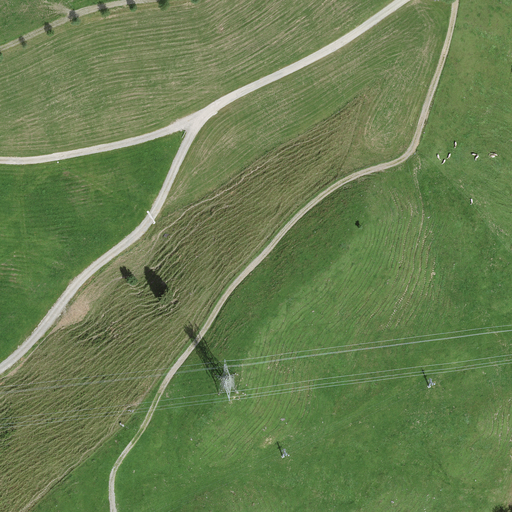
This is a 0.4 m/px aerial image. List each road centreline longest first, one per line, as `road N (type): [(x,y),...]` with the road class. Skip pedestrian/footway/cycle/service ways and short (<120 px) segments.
road 1 (track): [(455,0),(412,150),(333,186),(231,285),(111,474),(112,511)]
road 2 (track): [(402,0),(197,119),(53,157),(0,159)]
road 3 (track): [(0,369),(85,275),(145,226),(197,119)]
road 4 (track): [(151,0),(73,15),(0,48)]
